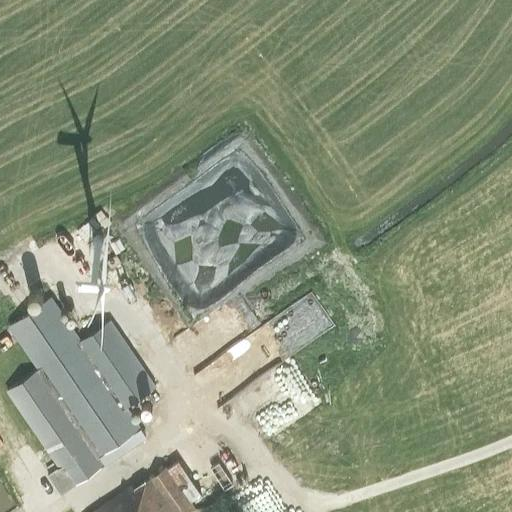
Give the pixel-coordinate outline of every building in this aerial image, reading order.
[(122,264),(116,256),(107,263),(112,270),(122,264)] [(126,407),(156,387),(110,320),(80,340),(50,297),(10,325),(39,368),(8,389),(47,447),(44,450),(57,468),(48,474),(61,494),(77,483),(74,480),(103,460),(100,456),(140,429),(126,407)] [(310,372),(292,380),(303,405),(321,397),(310,372)] [(151,476),(134,487),(132,484),(91,511),(189,511),(196,508),(166,465),(150,476),(151,476)] [(279,477),(254,472),(249,493),(274,498),(279,477)]
